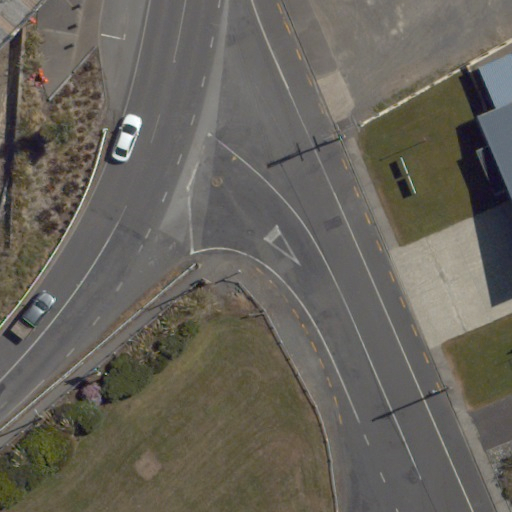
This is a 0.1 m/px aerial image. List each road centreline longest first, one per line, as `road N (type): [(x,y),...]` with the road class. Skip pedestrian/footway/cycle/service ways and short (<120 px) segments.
road 1 (residential): [(160,118),(207,133),(268,179),(308,229),(423,483)]
road 2 (primary): [(160,118),(132,200),(0,382)]
road 3 (unknown): [(181,288),(160,118)]
road 4 (primary): [(186,0),(160,118)]
